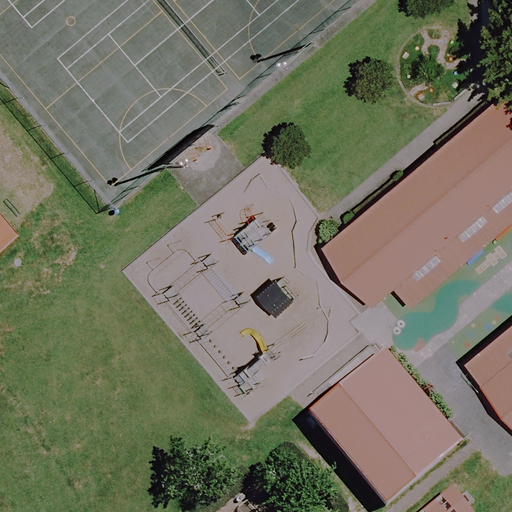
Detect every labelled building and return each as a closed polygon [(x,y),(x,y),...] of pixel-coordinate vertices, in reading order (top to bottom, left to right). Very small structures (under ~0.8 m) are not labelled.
[(511,192),(511,82),(327,234),(381,299),(511,192)] [(0,248),(12,239),(0,225),(0,248)] [(439,432),(355,330),(281,390),(365,492),(439,432)] [(511,337),(484,360),(511,394),(511,337)] [(468,511),(450,492),(426,511),(468,511)]
